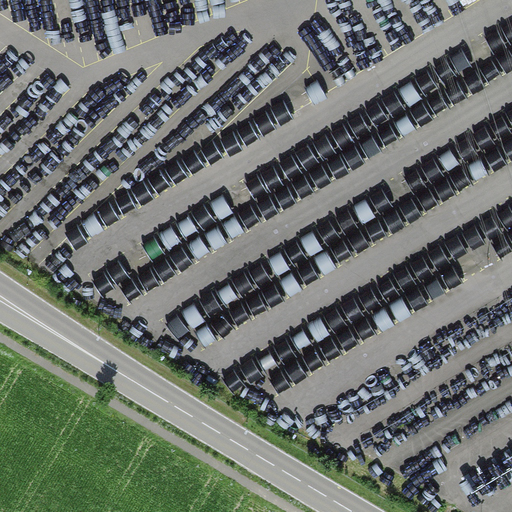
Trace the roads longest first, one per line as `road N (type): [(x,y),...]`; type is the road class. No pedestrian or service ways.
road 1 (primary): [(0,293),(353,511)]
road 2 (unknown): [(511,387),(402,454)]
